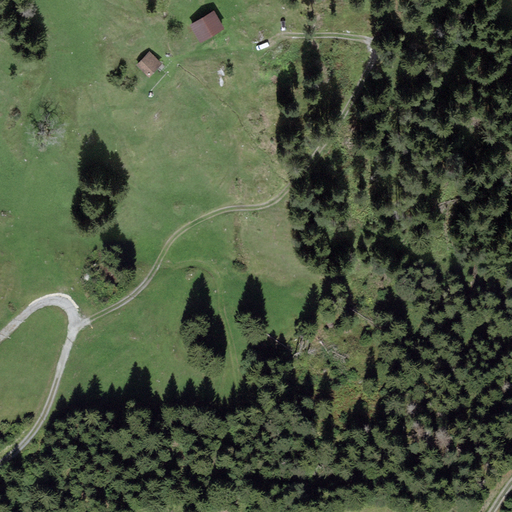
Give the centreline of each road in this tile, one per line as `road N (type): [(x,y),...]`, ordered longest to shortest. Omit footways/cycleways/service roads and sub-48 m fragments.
road 1 (track): [(74,329),(150,279),(180,230),(207,215),(275,200),(349,110),(373,60),(366,39),(268,34)]
road 2 (track): [(0,338),(29,309),(56,298),(74,310),(58,388),(27,440),(0,454)]
